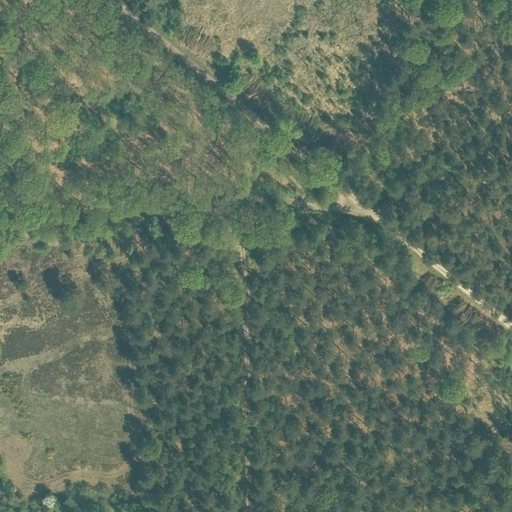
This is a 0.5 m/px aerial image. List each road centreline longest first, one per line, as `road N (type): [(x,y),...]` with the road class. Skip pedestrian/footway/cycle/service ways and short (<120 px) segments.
road 1 (track): [(365,208),(237,204),(0,217)]
road 2 (track): [(365,208),(116,0)]
road 3 (track): [(241,204),(249,511)]
road 4 (track): [(511,326),(365,208)]
